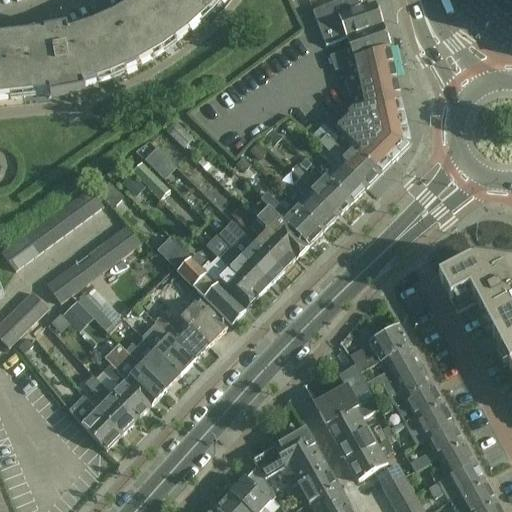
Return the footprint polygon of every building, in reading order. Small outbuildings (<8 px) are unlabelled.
[(81,86),(82,89),(111,80),(138,68),(164,53),(188,35),(210,15),(222,0),(156,0),(138,14),(117,26),(94,36),(71,44),(68,31),(44,35),(46,44),(0,48),(0,101),(53,95),(52,92),(81,86)] [(328,47),(332,44),(344,40),(346,40),(381,29),(374,8),(367,10),(363,0),(345,0),(312,14),(315,20),(326,47),(328,47)] [(342,65),(355,61),(389,51),(388,49),(381,29),(346,40),(349,51),(330,58),(335,73),(344,70),(342,65)] [(346,78),(349,92),(396,81),(390,57),(389,51),(355,61),(342,65),(344,70),(346,78)] [(362,109),(369,108),(400,101),(396,81),(349,92),(350,99),(353,110),(362,109)] [(345,145),(352,153),(379,178),(410,147),(400,101),(369,108),(362,109),(353,110),(347,117),(349,118),(333,133),(345,145)] [(288,124),(283,129),(290,136),(295,130),(288,124)] [(175,125),(165,135),(183,151),(193,141),(175,125)] [(272,132),(263,142),(273,151),(282,142),(272,132)] [(319,147),(332,160),(339,167),(365,193),(379,178),(352,153),(345,160),(342,157),(342,153),(327,139),(319,147)] [(257,146),(249,154),(260,164),(267,156),(257,146)] [(244,160),(236,169),(245,177),(253,168),(244,160)] [(202,161),(197,167),(207,177),(213,171),(202,161)] [(140,166),(131,176),(160,203),(169,193),(140,166)] [(339,167),(324,181),(350,207),(365,193),(339,167)] [(289,175),(298,184),(336,221),(350,207),(324,181),(318,174),(310,182),(296,168),(289,175)] [(131,178),(121,187),(129,194),(138,185),(131,178)] [(304,201),(296,209),(322,236),(336,221),(298,184),(293,189),(304,201)] [(109,186),(99,196),(114,211),(124,200),(109,186)] [(90,192),(80,199),(94,217),(103,210),(90,192)] [(269,211),(279,222),(308,250),(322,236),(296,209),(288,217),(267,196),(260,203),(269,211)] [(80,199),(71,206),(84,224),(94,217),(80,199)] [(71,206),(61,213),(74,232),(84,224),(71,206)] [(239,209),(229,219),(242,232),(252,222),(239,209)] [(255,225),(259,229),(294,264),(308,250),(279,222),(269,211),(255,225)] [(61,213),(51,220),(65,239),(74,232),(61,213)] [(51,220),(42,227),(55,246),(65,239),(51,220)] [(231,226),(219,239),(234,254),(247,267),(269,289),(282,276),(253,248),(231,226)] [(42,227),(32,235),(45,253),(55,246),(42,227)] [(128,229),(118,236),(132,255),(141,248),(128,229)] [(261,240),(253,248),(282,276),(294,264),(259,229),(254,234),(261,240)] [(32,235),(22,242),(35,260),(45,253),(32,235)] [(167,254),(176,245),(167,235),(157,243),(167,254)] [(118,236),(108,244),(122,262),(132,255),(118,236)] [(217,237),(205,250),(217,262),(228,273),(256,302),(269,289),(247,267),(234,254),(219,239),(217,237)] [(22,242),(13,249),(26,267),(35,260),(22,242)] [(108,244),(99,251),(112,269),(122,262),(108,244)] [(13,249),(2,256),(16,275),(26,267),(13,249)] [(99,251),(89,258),(103,276),(112,269),(99,251)] [(179,251),(166,264),(177,275),(230,328),(243,315),(216,288),(209,280),(201,272),(179,251)] [(89,258),(76,268),(89,286),(103,276),(89,258)] [(201,272),(209,280),(216,288),(243,315),(256,302),(228,273),(217,262),(210,269),(207,266),(201,272)] [(438,282),(438,283),(439,285),(440,284),(457,317),(476,307),(511,376),(511,268),(474,264),(438,282)] [(76,268),(66,275),(80,293),(89,286),(76,268)] [(66,275),(56,282),(70,300),(80,293),(66,275)] [(56,282),(47,289),(60,308),(70,300),(56,282)] [(155,299),(164,308),(182,326),(209,351),(227,332),(199,305),(184,320),(181,317),(184,314),(162,293),(155,299)] [(32,296),(22,306),(38,323),(48,313),(32,296)] [(84,298),(77,306),(89,318),(93,323),(105,335),(113,327),(84,298)] [(22,306),(12,316),(28,333),(38,323),(22,306)] [(77,306),(62,320),(66,324),(74,333),(89,318),(77,306)] [(132,328),(143,316),(137,310),(125,321),(132,328)] [(12,316),(2,326),(18,342),(28,333),(12,316)] [(60,318),(52,326),(58,332),(66,324),(62,320),(60,318)] [(159,320),(153,326),(155,328),(194,366),(209,351),(182,326),(174,335),(159,320)] [(2,326),(0,328),(0,343),(8,352),(18,342),(2,326)] [(143,345),(153,355),(179,381),(194,366),(155,328),(141,343),(143,345)] [(410,350),(399,330),(370,346),(378,361),(369,366),(362,353),(350,360),(360,376),(371,370),(371,371),(379,367),(410,350)] [(27,343),(18,351),(24,358),(33,350),(27,343)] [(133,349),(125,356),(132,363),(165,395),(179,381),(153,355),(143,345),(136,352),(133,349)] [(117,376),(151,409),(165,395),(132,363),(125,356),(124,355),(118,348),(111,355),(118,361),(110,369),(117,376)] [(385,391),(384,389),(420,369),(410,350),(379,367),(384,377),(366,388),(372,398),(385,391)] [(96,383),(111,399),(137,424),(151,409),(117,376),(110,369),(96,383)] [(395,408),(405,403),(431,388),(420,369),(384,389),(385,391),(395,408)] [(315,408),(326,428),(373,402),(356,370),(339,379),(346,391),(315,408)] [(103,408),(97,414),(122,439),(137,424),(111,399),(96,383),(93,380),(84,388),(103,408)] [(396,408),(407,427),(442,408),(431,388),(396,408)] [(82,429),(92,442),(106,455),(122,439),(97,414),(84,402),(82,400),(70,414),(82,429)] [(326,428),(337,447),(366,431),(362,423),(380,413),(374,402),(373,402),(326,428)] [(417,447),(426,442),(452,427),(442,408),(407,427),(417,447)] [(428,466),(436,462),(463,447),(452,427),(426,442),(417,447),(419,450),(428,446),(432,454),(410,466),(415,476),(429,468),(428,466)] [(337,447),(347,466),(377,449),(386,444),(384,440),(381,434),(378,429),(368,435),(366,431),(337,447)] [(389,429),(381,434),(384,440),(386,444),(387,443),(395,439),(389,429)] [(306,433),(274,451),(285,470),(317,453),(314,448),(306,433)] [(387,443),(386,444),(377,449),(347,466),(357,484),(387,467),(385,463),(394,458),(387,443)] [(437,488),(439,487),(438,485),(474,466),(463,447),(436,462),(441,470),(430,476),(437,488)] [(278,475),(288,492),(327,472),(317,453),(285,470),(285,471),(278,475)] [(262,475),(265,481),(283,472),(279,466),(262,475)] [(449,505),(458,500),(484,485),(474,466),(438,485),(439,487),(437,488),(428,493),(434,503),(445,497),(449,505)] [(376,480),(382,491),(403,479),(397,468),(376,480)] [(303,498),(308,506),(337,490),(327,472),(288,492),(286,493),(292,504),(303,498)] [(382,491),(387,501),(408,489),(403,479),(382,491)] [(245,482),(230,497),(245,511),(265,511),(270,506),(245,482)] [(453,511),(482,511),(495,505),(484,485),(458,500),(449,505),(453,511)] [(350,511),(338,489),(337,490),(308,506),(311,511),(350,511)] [(387,501),(393,511),(414,499),(408,489),(387,501)] [(245,511),(230,497),(215,511),(245,511)] [(393,511),(415,511),(420,509),(414,499),(393,511)]
